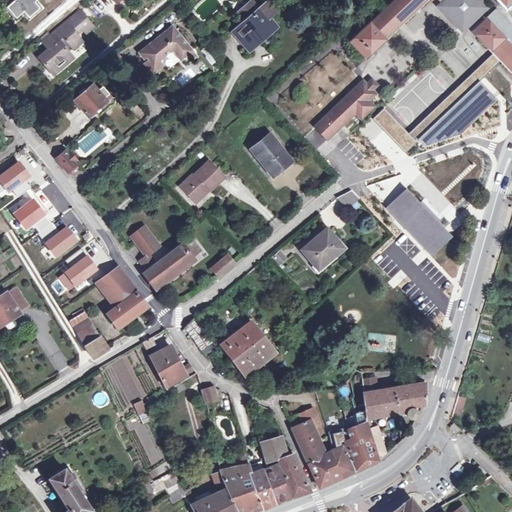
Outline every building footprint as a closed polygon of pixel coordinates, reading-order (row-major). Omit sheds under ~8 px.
[(15,0),(7,8),(15,17),(23,10),(28,16),(37,8),(32,2),(33,0),(15,0)] [(385,40),(427,0),(393,0),(369,23),(350,42),(366,59),(385,40)] [(443,0),(440,3),(440,9),(459,28),(464,28),(483,10),(484,4),(480,0),(443,0)] [(249,46),(272,26),(265,18),(276,9),(269,1),(258,10),(250,1),(235,15),(243,23),(236,30),(249,46)] [(511,73),(511,25),(496,9),(485,20),(483,18),(479,22),(481,24),(473,32),(493,53),(499,60),(511,73)] [(57,42),(49,49),(39,57),(50,70),(70,52),(67,49),(70,47),(65,41),(74,33),(75,34),(88,22),(78,10),(51,34),(57,42)] [(65,41),(70,47),(72,50),(82,42),(79,38),(93,27),(88,22),(75,34),(74,33),(65,41)] [(146,57),(148,55),(150,57),(147,60),(153,68),(163,61),(160,58),(172,48),(180,58),(191,50),(173,25),(159,36),(161,39),(159,41),(157,38),(141,50),(146,57)] [(249,46),(236,30),(231,34),(248,53),(275,30),(272,26),(249,46)] [(42,42),(49,49),(57,42),(51,34),(42,42)] [(340,46),(304,76),(325,101),(361,71),(340,46)] [(410,135),(416,141),(418,139),(479,80),(499,60),(493,53),(410,135)] [(371,79),(365,84),(370,89),(375,84),(371,79)] [(425,147),(462,134),(498,99),(479,80),(418,139),(425,147)] [(315,126),(327,139),(354,111),(360,117),(372,105),(366,100),(373,93),(370,89),(365,84),(361,81),(348,94),(333,109),(315,126)] [(81,95),(73,101),(90,120),(114,99),(103,86),(99,90),(93,83),(85,90),(83,88),(79,92),(81,95)] [(410,135),(384,109),(373,120),(405,152),(416,141),(410,135)] [(272,176),(291,161),(270,135),(251,151),(272,176)] [(14,155),(18,161),(31,152),(27,146),(14,155)] [(73,154),(71,155),(67,151),(59,156),(57,158),(68,172),(69,171),(74,176),(81,170),(77,165),(80,163),(73,154)] [(19,161),(0,175),(0,181),(9,193),(31,176),(19,161)] [(211,191),(224,178),(209,161),(196,173),(195,172),(179,186),(193,200),(207,187),(211,191)] [(55,181),(43,187),(58,214),(70,208),(55,181)] [(350,190),(349,189),(347,189),(336,198),(347,210),(359,199),(350,190)] [(386,209),(430,256),(452,236),(407,189),(386,209)] [(33,199),(13,214),(26,230),(46,215),(33,199)] [(67,226),(45,243),(56,257),(78,240),(67,226)] [(131,236),(146,256),(148,254),(159,246),(144,226),(131,236)] [(331,246),(337,241),(326,229),(302,251),(318,270),(337,253),(331,246)] [(190,238),(183,243),(193,257),(200,252),(190,238)] [(343,249),(337,241),(331,246),(337,253),(343,249)] [(183,243),(163,259),(156,264),(148,270),(144,273),(155,288),(174,273),(193,258),(193,257),(183,243)] [(280,264),(286,259),(279,252),(273,258),(280,264)] [(140,261),(148,270),(156,264),(148,254),(146,256),(140,261)] [(235,264),(226,255),(211,268),(219,277),(235,264)] [(98,270),(87,256),(58,277),(69,291),(98,270)] [(148,307),(118,267),(100,281),(95,284),(115,310),(107,316),(117,329),(148,307)] [(19,313),(27,307),(15,288),(7,294),(19,313)] [(6,293),(0,297),(0,326),(19,314),(6,293)] [(84,312),(68,322),(73,330),(91,359),(92,360),(107,350),(86,319),(88,318),(84,312)] [(214,350),(194,319),(184,328),(206,357),(214,350)] [(244,375),(273,351),(250,322),(220,345),(244,375)] [(142,343),(146,349),(154,345),(150,339),(142,343)] [(166,388),(185,376),(169,346),(149,356),(166,388)] [(184,367),(190,374),(195,370),(189,363),(184,367)] [(362,383),(364,394),(379,391),(376,382),(362,383)] [(385,454),(384,451),(376,427),(372,428),(369,418),(406,412),(405,413),(405,415),(406,416),(406,417),(407,418),(408,419),(409,419),(410,420),(411,420),(412,420),(413,420),(415,419),(416,419),(416,418),(417,417),(418,416),(418,414),(418,413),(417,412),(417,411),(416,410),(415,409),(414,408),(423,407),(424,404),(424,383),(379,391),(364,394),(366,409),(354,411),(358,425),(357,425),(347,429),(347,428),(345,415),(343,411),(338,413),(340,422),(337,423),(339,433),(347,431),(348,434),(343,436),(354,471),(378,460),(385,454)] [(213,387),(203,390),(207,404),(216,401),(213,387)] [(462,418),(465,397),(457,396),(454,417),(462,418)] [(143,400),(134,403),(137,415),(146,412),(143,400)] [(302,436),(296,439),(319,487),(353,472),(346,458),(348,458),(340,437),(333,440),(336,449),(325,455),(315,434),(320,432),(317,425),(320,424),(313,407),(301,412),(305,421),(301,423),(297,425),(302,436)] [(347,429),(357,425),(354,413),(345,415),(347,428),(347,429)] [(456,435),(460,431),(453,423),(448,428),(456,435)] [(291,428),(296,439),(302,436),(297,425),(291,428)] [(260,444),(262,453),(275,450),(284,447),(281,437),(260,444)] [(275,450),(262,453),(265,464),(279,461),(275,450)] [(294,455),(279,461),(292,498),(311,492),(294,455)] [(236,511),(255,511),(262,509),(250,475),(249,472),(251,472),(249,465),(219,472),(225,490),(226,491),(236,511)] [(277,465),(250,475),(262,509),(263,511),(290,499),(277,465)] [(490,476),(479,465),(476,468),(487,479),(490,476)] [(90,511),(91,511),(65,470),(48,480),(69,511),(66,511),(90,511)] [(225,490),(219,472),(212,475),(219,493),(225,490)] [(183,493),(189,503),(193,501),(188,490),(183,493)] [(225,490),(219,493),(195,504),(193,501),(189,503),(193,511),(236,511),(226,491),(225,490)] [(421,511),(410,498),(395,510),(392,511),(421,511)]
